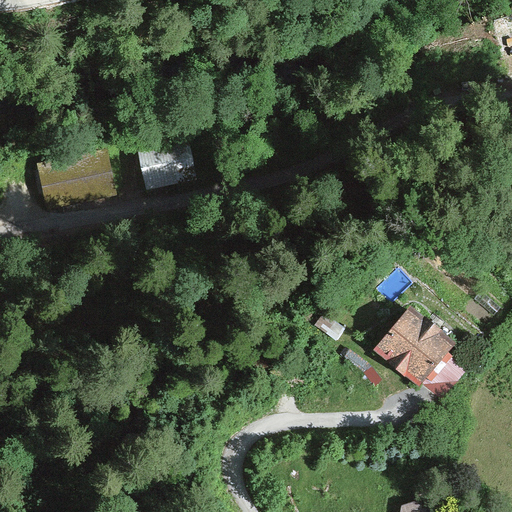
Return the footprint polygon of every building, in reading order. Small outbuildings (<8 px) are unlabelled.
[(185,143),(139,153),(148,193),(194,182),(185,143)] [(47,171),(42,172),(51,212),(117,196),(108,157),(47,171)] [(374,350),(419,387),(422,384),(445,356),(455,344),(410,307),(374,350)] [(323,313),(315,325),(337,339),(345,328),(323,313)] [(463,371),(445,356),(422,384),(440,399),(463,371)] [(418,511),(414,497),(397,501),(399,511),(418,511)]
